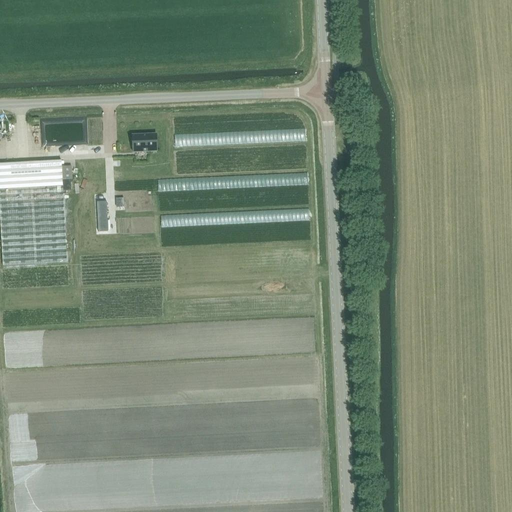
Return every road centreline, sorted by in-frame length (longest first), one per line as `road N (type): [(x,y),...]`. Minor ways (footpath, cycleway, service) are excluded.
road 1 (unclassified): [(324,94),(346,511)]
road 2 (unclassified): [(0,107),(324,94)]
